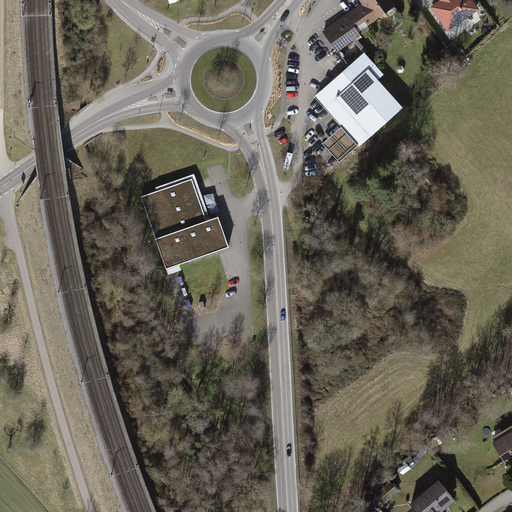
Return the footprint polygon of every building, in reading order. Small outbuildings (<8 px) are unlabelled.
[(358,8),(367,21),(370,25),(399,4),(395,0),(362,0),(364,3),(358,8)] [(450,30),(479,9),(472,0),(440,0),(433,6),(450,30)] [(367,21),(358,8),(326,31),(339,48),(361,33),(358,28),(367,21)] [(385,77),(365,55),(317,97),(361,146),(403,108),(379,82),(385,77)] [(195,177),(141,195),(167,269),(232,246),(221,217),(210,221),(195,177)] [(207,197),(209,205),(218,202),(216,194),(207,197)] [(511,431),(495,441),(506,463),(511,459),(511,431)] [(441,479),(413,502),(421,511),(444,511),(459,500),(441,479)] [(399,491),(391,480),(377,492),(386,502),(399,491)]
